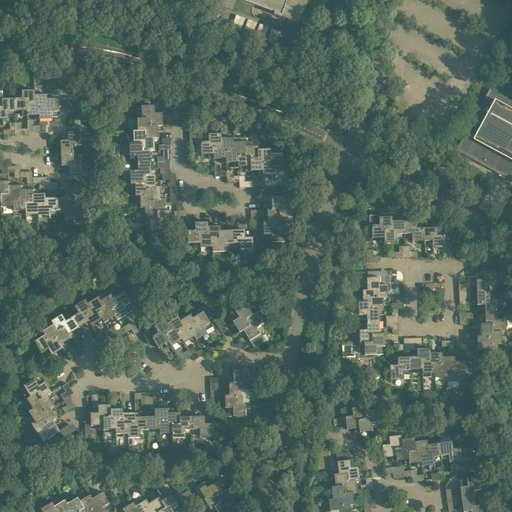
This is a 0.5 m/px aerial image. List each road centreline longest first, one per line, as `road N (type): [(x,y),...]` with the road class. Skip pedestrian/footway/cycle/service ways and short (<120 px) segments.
road 1 (residential): [(291,361),(311,262),(350,147)]
road 2 (residential): [(0,55),(93,51),(192,81)]
road 3 (residential): [(350,147),(511,235)]
road 4 (residential): [(192,81),(350,147)]
road 5 (residential): [(168,375),(240,358),(291,361)]
road 6 (residential): [(379,482),(368,458),(341,439),(279,437)]
